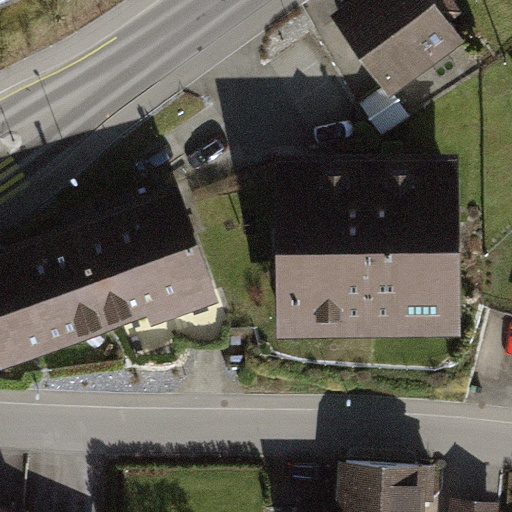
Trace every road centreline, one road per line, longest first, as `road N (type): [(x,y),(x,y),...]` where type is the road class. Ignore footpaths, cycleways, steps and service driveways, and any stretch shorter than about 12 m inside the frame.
road 1 (residential): [(0,431),(28,438),(454,438),(511,448)]
road 2 (tertiary): [(0,153),(224,0)]
